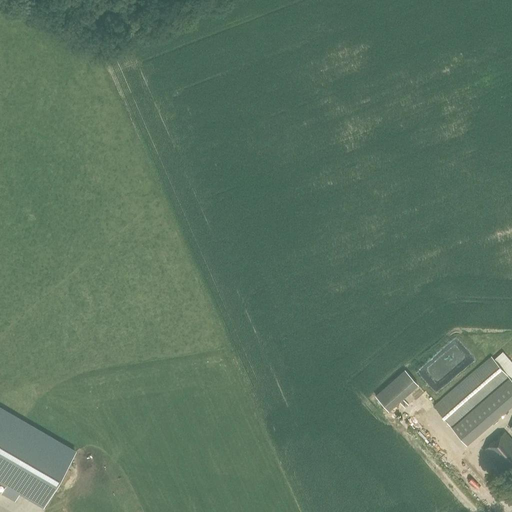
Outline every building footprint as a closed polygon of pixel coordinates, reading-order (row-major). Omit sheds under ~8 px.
[(462,346),(466,350),(469,347),(460,337),(450,347),(455,353),(462,346)] [(511,357),(506,351),(497,359),(511,375),(511,357)] [(466,442),(511,401),(511,379),(491,356),(434,406),(466,442)] [(408,367),(377,391),(390,407),(420,383),(408,367)] [(0,404),(0,479),(44,505),(76,449),(0,404)] [(511,440),(504,432),(485,449),(511,480),(511,478),(511,426),(508,430),(511,434),(511,440)]
